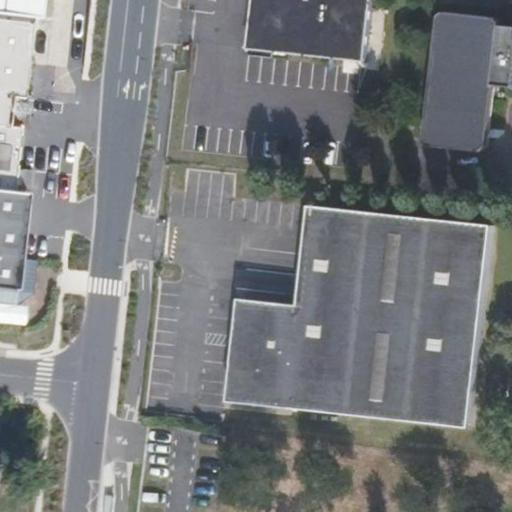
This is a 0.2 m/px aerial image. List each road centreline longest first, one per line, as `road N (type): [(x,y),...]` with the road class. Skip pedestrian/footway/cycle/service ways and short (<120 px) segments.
road 1 (unclassified): [(92,386),(136,0)]
road 2 (unclassified): [(78,511),(92,386)]
